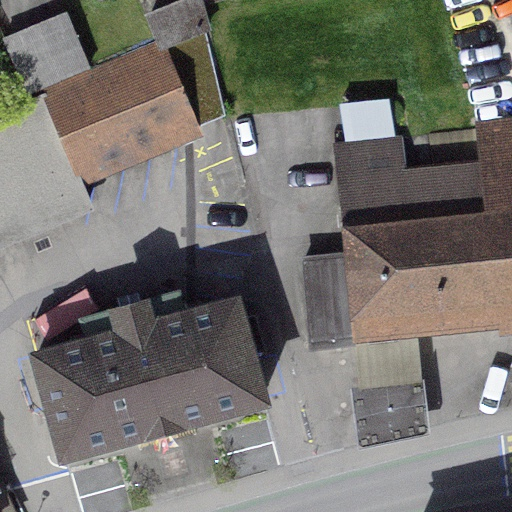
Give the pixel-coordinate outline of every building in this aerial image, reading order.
[(212,32),(199,0),(192,0),(147,18),(158,44),(161,52),(212,32)] [(37,25),(5,38),(26,99),(43,90),(62,84),(37,25)] [(62,84),(43,90),(77,174),(221,113),(212,32),(161,52),(158,44),(62,84)] [(26,99),(0,110),(0,235),(86,199),(77,174),(43,90),(26,99)] [(485,164),(498,320),(511,318),(511,126),(482,129),(485,164)] [(498,320),(485,164),(418,169),(416,147),(343,153),(352,261),(307,264),(313,335),(498,320)] [(272,420),(242,308),(158,330),(153,311),(108,322),(113,343),(31,365),(60,476),(272,420)] [(0,511),(12,511),(14,511),(0,486),(0,511)]
